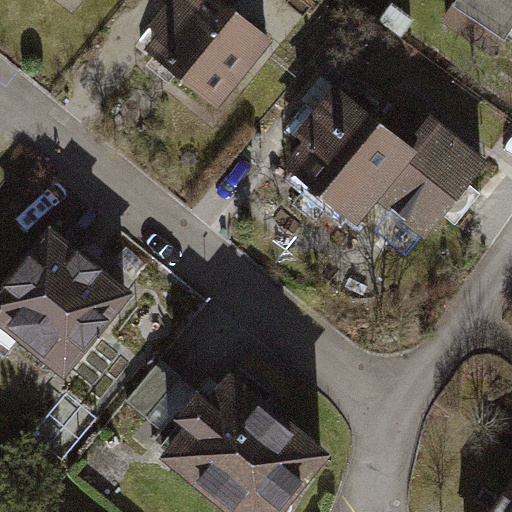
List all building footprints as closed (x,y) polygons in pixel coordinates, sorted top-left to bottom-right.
[(53,0),(68,10),(75,0),(53,0)] [(271,43),(216,0),(165,0),(129,45),(215,113),(271,43)] [(416,131),(343,75),(285,149),(369,215),(384,195),(428,140),(416,131)] [(490,153),(434,109),(416,131),(428,140),(384,195),(397,206),(428,230),(490,153)] [(138,286),(44,216),(0,274),(0,325),(69,377),(138,286)] [(285,511),(336,443),(220,358),(153,450),(238,511),(285,511)] [(511,511),(511,464),(503,458),(465,511),(511,511)]
